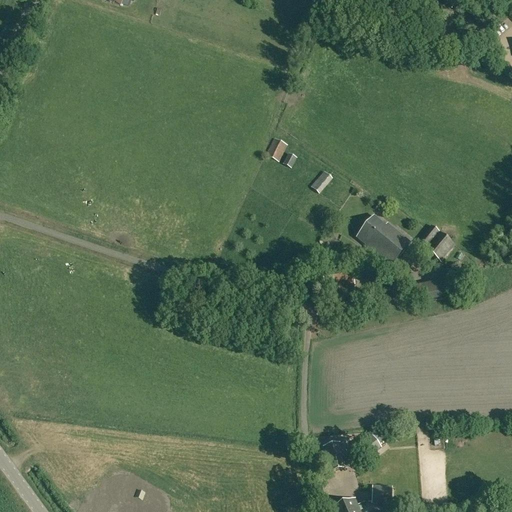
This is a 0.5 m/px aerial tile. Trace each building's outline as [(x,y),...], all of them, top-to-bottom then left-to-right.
[(283,143),(274,139),(266,156),(279,163),(287,146),(283,143)] [(282,165),(291,170),(297,159),(288,154),(282,165)] [(311,187),(319,195),(333,179),(324,172),(311,187)] [(390,269),(411,243),(387,224),(386,226),(374,216),(357,238),(369,248),(367,250),(390,269)] [(432,226),(419,241),(427,248),(426,250),(440,262),(454,246),(432,226)] [(350,263),(321,269),(326,296),(356,291),(350,263)] [(355,447),(366,461),(382,448),(372,435),(355,447)] [(323,447),(330,473),(345,469),(339,443),(323,447)] [(371,486),(371,505),(392,506),(393,487),(371,486)] [(147,492),(139,489),(136,496),(143,499),(147,492)] [(329,510),(329,511),(360,511),(355,499),(329,510)]
